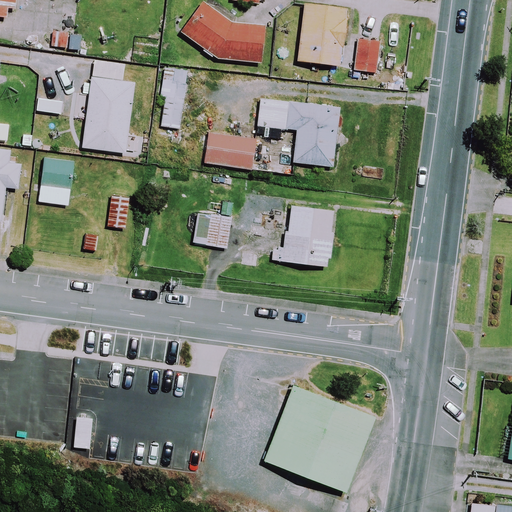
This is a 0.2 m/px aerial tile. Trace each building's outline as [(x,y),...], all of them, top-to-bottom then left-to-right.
[(0,0),(0,19),(10,21),(12,0),(0,0)] [(235,26),(203,3),(182,33),(210,58),(265,65),(270,29),(235,26)] [(351,10),(305,4),(298,62),(344,68),(351,10)] [(73,34),(55,31),(52,46),(71,49),(73,34)] [(394,46),(358,42),(355,71),(378,74),(379,63),(392,64),(394,46)] [(125,66),(95,62),(83,149),(126,155),(136,84),(123,82),(125,66)] [(190,73),(166,69),(161,97),(166,98),(162,127),(181,130),(190,73)] [(341,108),(260,101),(258,128),(296,131),(293,164),(336,168),(341,108)] [(10,125),(0,124),(0,140),(9,141),(10,125)] [(257,140),(209,134),(205,164),(253,171),(257,140)] [(11,152),(0,150),(0,222),(2,223),(7,188),(19,190),(23,164),(10,162),(11,152)] [(77,161),(44,157),(39,203),(71,207),(77,161)] [(130,199),(111,196),(107,227),(126,229),(130,199)] [(337,212),(292,206),(286,250),(275,248),(273,262),(329,269),(337,212)] [(233,219),(212,215),(206,246),(228,250),(233,219)] [(375,419),(294,387),(264,461),(346,494),(375,419)] [(97,419),(78,417),(74,448),(93,451),(97,419)] [(511,511),(511,508),(472,503),(470,511),(511,511)]
